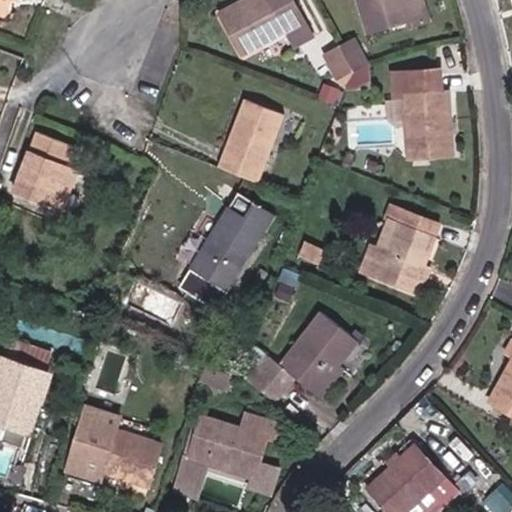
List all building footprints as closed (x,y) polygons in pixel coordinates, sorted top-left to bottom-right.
[(0,0),(0,22),(12,25),(15,9),(16,0),(0,0)] [(16,0),(15,9),(24,10),(26,0),(16,0)] [(297,31),(315,21),(301,0),(230,0),(225,3),(248,42),(288,16),(297,31)] [(365,0),(370,13),(409,0),(365,0)] [(358,34),(324,50),(343,90),(376,75),(358,34)] [(413,141),(458,135),(449,72),(444,72),(441,50),(392,57),(395,79),(405,77),(413,141)] [(225,159),(264,171),(288,104),(249,90),(225,159)] [(41,128),(15,190),(62,210),(73,186),(63,182),(71,164),(80,144),(41,128)] [(71,164),(63,182),(73,186),(81,168),(71,164)] [(244,182),(189,280),(226,301),(281,203),(244,182)] [(395,191),(390,207),(401,212),(391,237),(376,232),(366,260),(419,279),(424,264),(428,252),(443,208),(395,191)] [(190,236),(183,254),(195,259),(203,242),(190,236)] [(327,262),(332,250),(313,243),(309,254),(327,262)] [(428,252),(424,264),(432,268),(437,256),(428,252)] [(320,393),(335,375),(326,367),(334,358),(342,365),(361,341),(326,315),(288,366),(305,380),(320,393)] [(0,425),(18,429),(29,399),(36,401),(53,349),(13,336),(8,350),(0,372),(0,425)] [(251,389),(276,355),(263,345),(242,382),(251,389)] [(288,366),(276,355),(251,389),(281,413),(305,380),(288,366)] [(511,355),(511,356),(511,355),(511,374),(492,402),(511,415),(511,355)] [(334,358),(326,367),(335,375),(320,393),(326,398),(349,370),(342,365),(334,358)] [(29,433),(36,401),(29,399),(18,429),(29,433)] [(253,420),(247,439),(207,426),(193,471),(245,488),(250,470),(261,474),(269,447),(278,449),(284,430),(253,420)] [(145,494),(159,452),(114,437),(106,458),(90,451),(78,482),(96,489),(99,478),(145,494)] [(422,511),(432,502),(442,511),(449,511),(463,499),(417,451),(372,500),(383,511),(422,511)] [(255,492),(261,474),(250,470),(245,488),(255,492)] [(442,511),(432,502),(422,511),(442,511)]
